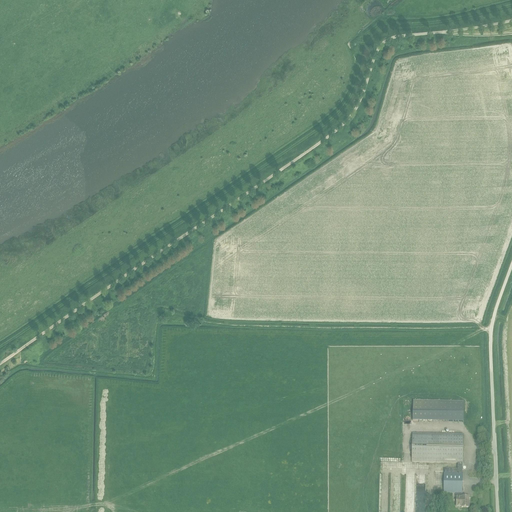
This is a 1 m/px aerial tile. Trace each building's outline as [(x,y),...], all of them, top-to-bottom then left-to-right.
[(464,402),(413,401),(412,421),(464,422),(464,409),(464,402)] [(412,462),(457,463),(457,469),(462,469),(462,463),(463,463),(463,435),(412,434),(412,462)] [(462,469),(457,469),(444,469),(444,493),(455,493),(462,493),(463,473),(462,473),(462,469)] [(400,487),(404,487),(404,490),(413,490),(413,471),(401,471),(400,487)] [(461,506),(461,507),(469,507),(469,503),(469,497),(462,496),(462,493),(455,493),(455,497),(457,497),(456,506),(461,506)]
